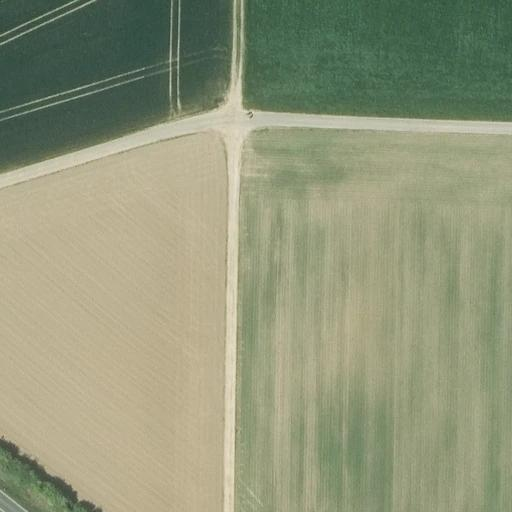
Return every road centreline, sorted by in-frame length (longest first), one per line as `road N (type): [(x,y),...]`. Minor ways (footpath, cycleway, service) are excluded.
road 1 (track): [(232,124),(229,511)]
road 2 (track): [(232,124),(511,131)]
road 3 (track): [(0,181),(207,123),(232,124)]
road 4 (track): [(249,0),(248,96),(232,124)]
